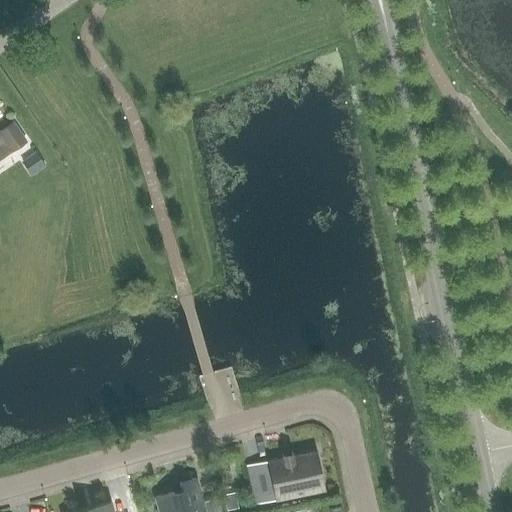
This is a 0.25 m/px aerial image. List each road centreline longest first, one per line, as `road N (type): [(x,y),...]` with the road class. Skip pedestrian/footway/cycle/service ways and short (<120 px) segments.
road 1 (tertiary): [(382,0),(486,511)]
road 2 (residential): [(0,494),(305,412),(336,413)]
